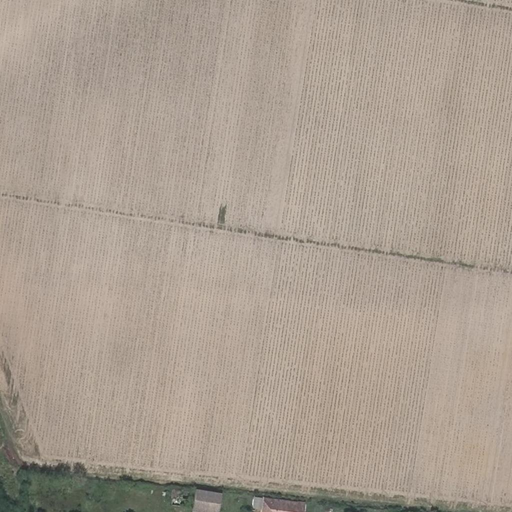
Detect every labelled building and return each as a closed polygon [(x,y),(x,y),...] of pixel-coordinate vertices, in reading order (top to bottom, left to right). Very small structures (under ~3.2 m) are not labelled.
[(208,511),(217,511),(220,493),(195,489),(192,509),(208,511)] [(189,500),(191,492),(172,490),(171,498),(189,500)] [(260,509),(261,498),(254,497),(253,508),(260,509)] [(296,511),(297,502),(264,498),(261,511),(296,511)] [(303,511),(305,503),(297,502),(296,511),(303,511)]
